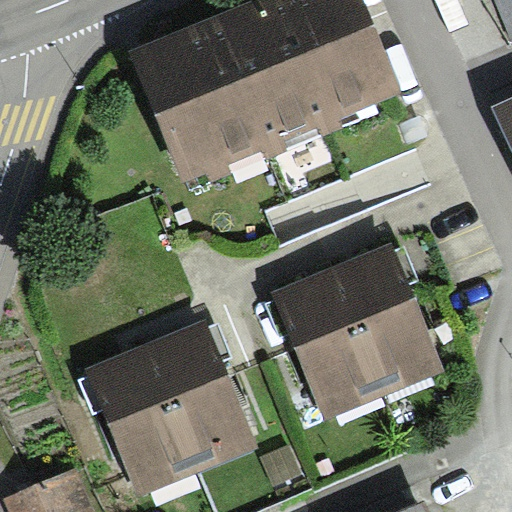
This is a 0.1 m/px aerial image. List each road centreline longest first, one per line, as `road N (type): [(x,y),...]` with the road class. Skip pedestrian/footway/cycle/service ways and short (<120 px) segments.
road 1 (residential): [(411,0),(511,244)]
road 2 (residential): [(511,336),(488,390),(510,511)]
road 3 (unclassified): [(25,24),(19,120),(0,181)]
